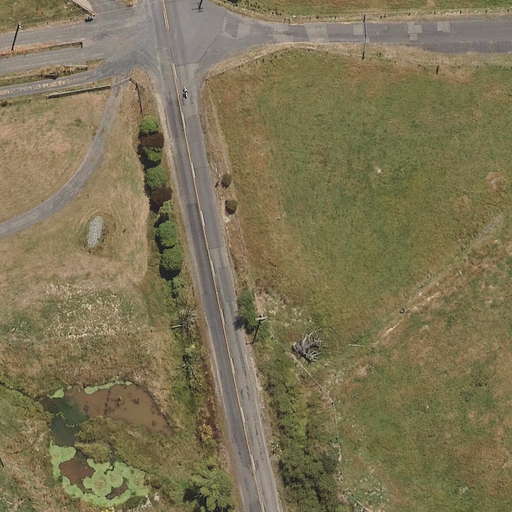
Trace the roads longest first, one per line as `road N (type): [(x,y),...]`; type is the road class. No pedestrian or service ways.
road 1 (tertiary): [(162,0),(263,511)]
road 2 (track): [(168,35),(511,26)]
